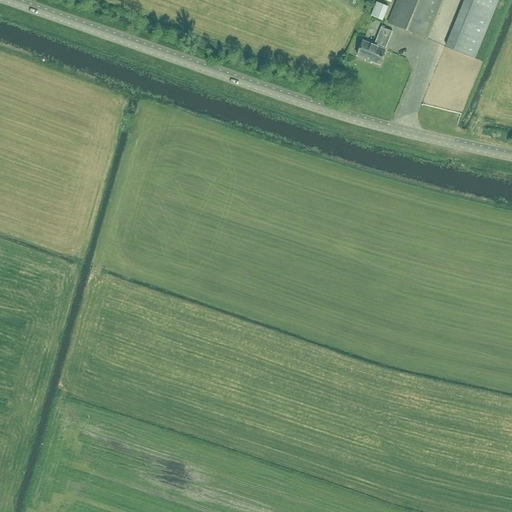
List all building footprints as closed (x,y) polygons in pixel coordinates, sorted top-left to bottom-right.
[(425,39),(441,0),(397,0),(388,24),(425,39)] [(465,0),(446,46),(475,58),(498,0),(465,0)] [(377,2),(371,16),(383,21),(389,7),(377,2)] [(375,34),(378,24),(371,21),(367,31),(375,34)] [(384,50),(392,32),(382,28),(374,46),(363,42),(357,56),(379,65),(385,51),(384,50)]
